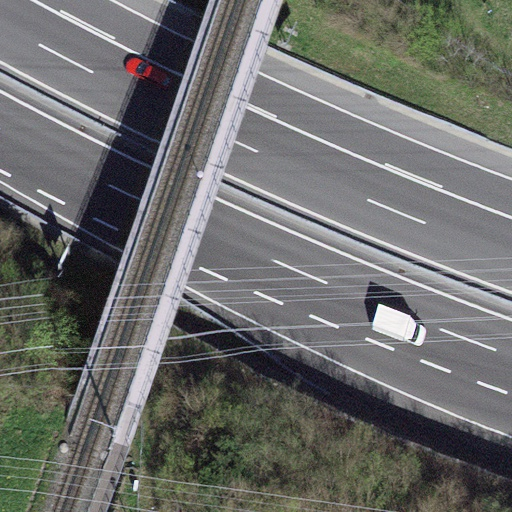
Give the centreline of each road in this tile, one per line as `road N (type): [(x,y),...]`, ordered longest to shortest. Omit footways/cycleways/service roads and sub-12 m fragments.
road 1 (motorway): [(511,255),(244,143),(0,19)]
road 2 (motorway): [(0,131),(213,239),(511,358)]
